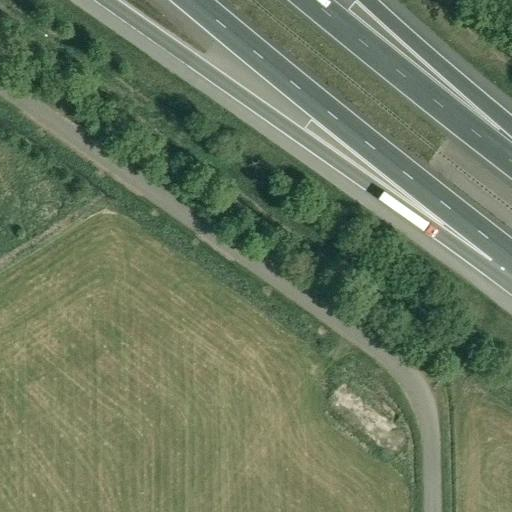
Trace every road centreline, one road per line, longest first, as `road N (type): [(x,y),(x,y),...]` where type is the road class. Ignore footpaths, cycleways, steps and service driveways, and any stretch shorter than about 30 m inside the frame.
road 1 (unclassified): [(434,511),(428,407),(392,362),(0,85)]
road 2 (motorway): [(103,0),(299,137),(503,250)]
road 3 (motorway): [(190,0),(503,250)]
road 4 (motorway): [(511,162),(312,0)]
road 5 (motorway): [(511,153),(365,0)]
